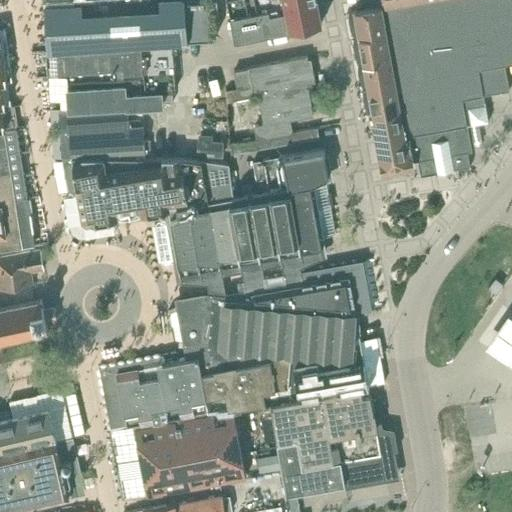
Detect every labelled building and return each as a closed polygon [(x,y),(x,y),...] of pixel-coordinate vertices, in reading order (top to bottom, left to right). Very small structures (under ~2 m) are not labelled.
[(212,0),(88,0),(45,3),(45,4),(61,3),(64,46),(48,47),(48,49),(215,38),(212,0)] [(226,0),(234,41),(321,25),(315,0),(226,0)] [(413,163),(384,0),(381,0),(366,3),(367,8),(354,10),(373,116),(376,132),(379,132),(386,167),(413,163)] [(511,0),(384,0),(413,163),(417,162),(420,177),(470,168),(467,153),(471,152),(466,126),(488,123),(483,96),(509,91),(504,65),(511,63),(511,0)] [(0,130),(4,129),(4,128),(14,127),(10,105),(6,106),(2,84),(7,83),(0,38),(0,37),(0,130)] [(159,44),(141,45),(65,51),(47,51),(51,108),(67,108),(129,107),(129,106),(163,103),(162,91),(176,90),(173,43),(159,44)] [(255,139),(283,134),(290,133),(288,121),(312,117),(306,88),(312,87),(306,57),(247,67),(248,69),(232,72),(236,90),(226,92),(228,103),(257,97),(262,126),(253,128),(255,139)] [(70,132),(130,127),(129,107),(67,108),(69,132),(70,132)] [(71,159),(120,156),(146,154),(144,126),(130,127),(70,132),(71,159)] [(290,133),(283,134),(255,139),(229,144),(231,155),(319,139),(317,128),(290,133)] [(11,201),(27,198),(17,131),(0,133),(0,250),(34,246),(30,222),(15,224),(11,201)] [(198,139),(197,155),(224,157),(224,141),(213,140),(214,135),(200,134),(199,140),(198,139)] [(268,191),(233,198),(167,210),(169,221),(157,223),(154,228),(160,262),(165,265),(177,263),(179,272),(302,249),(335,232),(324,178),(328,176),(323,149),(252,162),(256,181),(266,179),(268,191)] [(167,210),(233,198),(228,163),(181,158),(120,157),(120,156),(71,159),(77,190),(70,192),(66,198),(71,226),(74,232),(79,236),(86,236),(114,231),(118,225),(117,217),(167,208),(167,210)] [(0,289),(34,284),(31,271),(44,269),(41,250),(0,257),(0,289)] [(270,404),(361,387),(386,382),(377,337),(360,340),(359,332),(352,332),(354,309),(372,310),(370,297),(366,275),(185,307),(171,314),(176,341),(192,343),(194,358),(163,364),(162,360),(158,357),(138,360),(134,365),(130,361),(112,365),(109,369),(104,366),(100,372),(105,375),(101,379),(105,398),(109,401),(106,405),(109,425),(114,428),(115,430),(209,411),(237,407),(266,403),(270,404)] [(42,300),(0,309),(0,343),(49,333),(47,322),(58,320),(56,309),(44,311),(42,300)] [(511,314),(509,312),(486,345),(511,363),(511,314)] [(361,387),(270,404),(287,495),(296,493),(344,484),(345,489),(386,481),(378,437),(373,406),(370,395),(362,396),(361,388),(361,387)] [(0,453),(56,440),(73,435),(64,394),(56,389),(10,400),(14,418),(0,421),(0,453)] [(209,411),(115,430),(111,431),(124,499),(148,494),(148,496),(246,478),(237,407),(209,411)] [(0,454),(0,511),(84,492),(71,438),(0,454)] [(278,454),(258,457),(260,472),(281,468),(278,454)] [(299,511),(296,493),(287,495),(290,511),(299,511)] [(205,498),(142,510),(142,511),(224,511),(222,497),(206,500),(205,498)]
